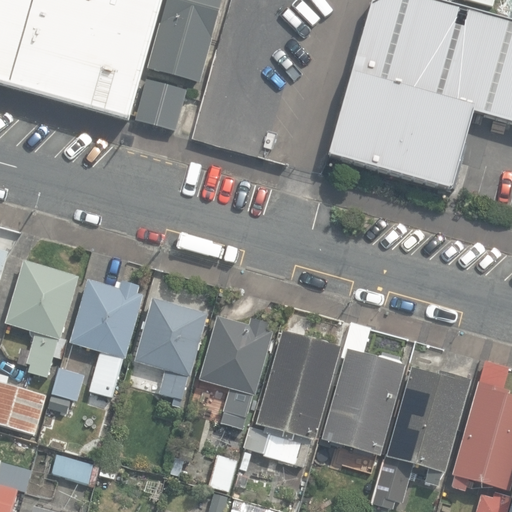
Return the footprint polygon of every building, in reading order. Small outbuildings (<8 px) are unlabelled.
[(0,0),(0,86),(131,124),(165,0),(0,0)] [(171,0),(153,70),(203,84),(222,0),(171,0)] [(377,0),(372,3),(351,78),(473,111),(511,122),(511,22),(433,0),(377,0)] [(238,152),(257,158),(266,128),(260,126),(279,61),(277,60),(287,25),(252,16),(242,50),(223,45),(204,113),(246,125),(238,152)] [(473,111),(351,78),(329,156),(451,191),(473,111)] [(150,80),(139,120),(179,132),(189,91),(150,80)] [(24,261),(5,324),(36,334),(32,348),(23,346),(18,362),(31,366),(29,371),(51,378),(81,278),(24,261)] [(88,280),(71,344),(102,352),(91,392),(113,398),(124,360),(127,361),(144,296),(138,294),(140,288),(122,283),(121,289),(88,280)] [(172,405),(180,408),(188,378),(191,379),(208,315),(152,299),(135,362),(166,371),(159,393),(174,397),(172,405)] [(228,424),(242,428),(252,396),(255,397),(273,333),(267,331),(269,324),(251,319),(249,325),(217,316),(199,380),(230,389),(224,411),(232,413),(228,424)] [(361,459),(375,463),(377,457),(379,457),(406,365),(363,353),(370,328),(352,323),(341,359),(344,360),(321,441),(363,452),(361,459)] [(245,449),(304,466),(312,441),(315,442),(342,349),(282,332),(255,426),(252,424),(245,449)] [(468,481),(509,492),(511,482),(511,396),(508,395),(510,391),(502,388),(507,368),(484,362),(452,476),(454,477),(451,488),(465,492),(468,481)] [(371,503),(394,510),(396,502),(401,503),(412,465),(429,470),(424,484),(436,488),(441,473),(444,474),(471,379),(440,370),(439,374),(413,366),(387,457),(384,456),(371,503)] [(85,378),(60,370),(52,395),(57,396),(54,407),(68,411),(71,401),(77,403),(85,378)] [(0,424),(36,435),(47,395),(0,381),(0,424)] [(105,459),(117,463),(122,448),(109,444),(105,459)] [(301,511),(319,511),(324,496),(317,494),(324,467),(327,468),(332,449),(318,445),(301,511)] [(52,473),(89,485),(95,465),(58,454),(52,473)] [(208,487),(229,493),(238,461),(218,455),(208,487)] [(0,511),(13,511),(19,492),(26,494),(32,472),(0,463),(0,486),(0,487),(0,488),(0,511)] [(118,468),(103,464),(100,477),(115,481),(118,468)] [(223,511),(228,496),(214,492),(208,511),(210,511),(223,511)] [(476,511),(507,511),(511,499),(494,494),(493,499),(481,495),(476,511)] [(465,511),(467,510),(438,499),(432,511),(465,511)] [(270,511),(235,501),(231,511),(270,511)]
